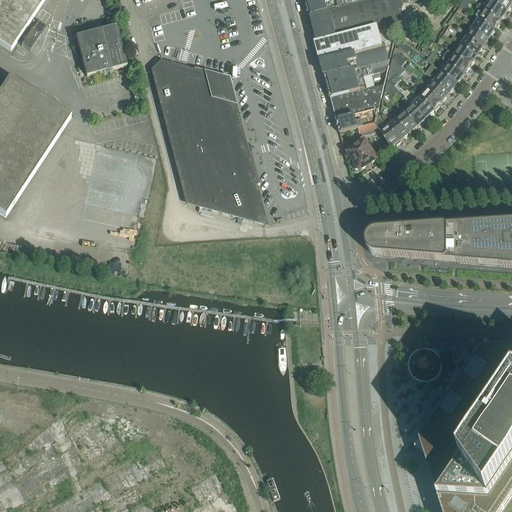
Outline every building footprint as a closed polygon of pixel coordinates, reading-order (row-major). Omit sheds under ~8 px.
[(0,0),(0,45),(11,52),(45,0),(0,0)] [(320,0),(306,4),(309,17),(376,0),(320,0)] [(377,26),(391,23),(384,0),(376,0),(309,17),(316,43),(377,27),(377,26)] [(465,11),(471,1),(468,0),(464,0),(460,7),(465,11)] [(506,12),(490,1),(488,0),(483,0),(479,7),(484,10),(500,21),(501,20),(502,20),(504,18),(504,16),(506,12)] [(511,2),(508,0),(488,0),(490,1),(506,12),(507,11),(508,11),(510,8),(510,7),(511,3),(511,2)] [(500,21),(484,10),(478,20),(494,30),(496,26),(498,27),(501,22),(500,22),(500,21)] [(471,23),(464,18),(461,21),(468,26),(471,23)] [(494,30),(478,20),(472,29),(488,39),(490,35),(492,35),(494,33),(494,31),(494,30)] [(117,27),(76,37),(86,77),(127,67),(117,27)] [(382,45),(377,27),(316,43),(322,64),(385,47),(384,44),(382,45)] [(488,39),(472,29),(466,38),(482,48),(485,45),(486,45),(488,42),(488,40),(488,39)] [(460,47),(456,44),(450,41),(451,40),(444,36),(441,39),(457,50),(453,56),(471,67),(474,62),(473,61),(476,58),(460,47)] [(482,48),(466,38),(460,47),(476,58),(479,54),(480,54),(482,51),(482,49),(482,48)] [(325,78),(389,61),(385,47),(322,64),(325,78)] [(401,47),(389,59),(400,68),(411,56),(401,47)] [(430,64),(436,56),(432,53),(426,61),(430,64)] [(471,67),(453,56),(448,53),(442,61),(447,65),(463,76),(466,72),(467,73),(471,67)] [(364,92),(364,91),(361,82),(356,83),(355,80),(373,75),(372,71),(380,69),(380,70),(388,68),(389,62),(389,61),(325,78),(331,100),(364,92)] [(266,226),(235,107),(234,103),(214,97),(208,76),(205,75),(161,63),(153,72),(187,205),(263,225),(266,226)] [(463,76),(447,65),(441,73),(441,74),(456,85),(457,85),(459,85),(460,82),(460,80),(463,76)] [(441,74),(441,73),(432,66),(432,67),(430,69),(426,75),(434,82),(449,94),(449,93),(451,93),(453,91),(453,89),(456,85),(441,74)] [(390,69),(388,81),(392,86),(400,79),(390,69)] [(1,90),(0,89),(0,214),(5,218),(72,117),(10,77),(1,90)] [(388,81),(385,93),(387,96),(394,88),(388,81)] [(449,94),(434,82),(427,90),(441,102),(442,102),(444,102),(446,99),(446,97),(449,94)] [(378,111),(383,89),(384,86),(383,86),(364,91),(364,92),(331,100),(337,122),(378,111)] [(441,102),(427,90),(420,97),(419,98),(433,111),(434,110),(435,111),(439,107),(438,106),(441,102)] [(433,111),(419,98),(412,105),(425,119),(429,116),(431,116),(433,114),(433,112),(433,111)] [(425,119),(412,105),(408,109),(404,113),(417,127),(421,124),(423,124),(425,122),(425,120),(425,119)] [(378,111),(337,122),(340,134),(359,130),(374,125),(377,114),(378,111)] [(417,127),(404,113),(395,120),(408,135),(412,131),(414,131),(417,129),(417,127)] [(400,141),(381,118),(377,114),(374,125),(379,133),(389,149),(395,144),(396,146),(401,143),(400,141)] [(408,135),(395,120),(390,124),(384,116),(381,118),(400,141),(403,139),(406,139),(408,137),(408,135)] [(379,133),(374,125),(359,130),(361,138),(379,133)] [(377,160),(365,143),(356,148),(353,144),(344,150),(345,155),(348,153),(355,163),(354,164),(353,167),(356,171),(358,171),(359,170),(360,171),(377,160)] [(123,205),(127,188),(107,183),(108,178),(102,177),(97,198),(123,205)] [(511,222),(404,230),(393,231),(390,231),(389,231),(388,231),(378,232),(376,232),(375,232),(373,233),(372,234),(370,235),(369,236),(368,237),(368,238),(367,239),(366,241),(366,243),(366,245),(366,246),(366,247),(366,248),(367,250),(368,251),(368,252),(369,253),(370,254),(372,255),(372,256),(373,256),(373,257),(375,257),(376,257),(378,257),(387,258),(393,258),(404,259),(410,260),(413,260),(425,261),(443,263),(446,263),(447,263),(447,262),(449,261),(449,260),(458,260),(457,264),(511,268),(511,222)] [(408,268),(409,276),(419,276),(419,268),(408,268)] [(475,278),(475,270),(466,270),(466,278),(475,278)] [(454,388),(455,389),(456,390),(452,396),(452,395),(420,442),(421,444),(422,443),(426,446),(425,447),(425,448),(426,449),(427,450),(428,450),(429,449),(430,448),(434,451),(427,462),(442,511),(511,511),(511,348),(502,349),(495,360),(491,358),(491,356),(491,355),(490,354),(489,354),(488,354),(487,355),(483,352),(483,351),(482,351),(462,380),(463,380),(459,385),(458,385),(456,385),(455,386),(455,387),(454,388)] [(32,433),(26,437),(30,443),(35,440),(32,433)] [(279,500),(272,480),(266,483),(273,502),(279,500)]
